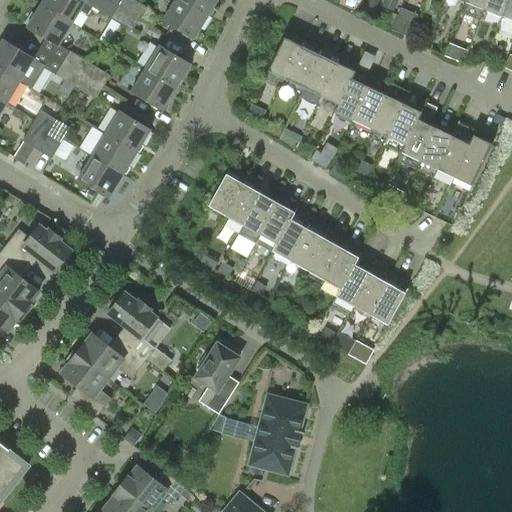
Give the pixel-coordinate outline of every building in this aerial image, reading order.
[(43,0),(41,5),(72,24),(80,11),(87,15),(92,7),(112,19),(120,8),(106,0),(43,0)] [(133,0),(123,0),(120,8),(139,19),(146,8),(133,0)] [(208,17),(181,0),(175,0),(163,20),(194,39),(208,17)] [(181,0),(208,17),(218,0),(181,0)] [(483,10),(486,0),(465,0),(464,3),(483,10)] [(501,17),(507,0),(486,0),(483,10),(501,17)] [(511,21),(511,0),(507,0),(501,17),(511,21)] [(72,24),(41,5),(27,27),(58,47),(72,24)] [(120,8),(112,19),(132,31),(139,19),(120,8)] [(391,30),(408,37),(414,23),(397,16),(391,30)] [(285,82),(304,43),(285,34),(267,73),(285,82)] [(0,46),(0,69),(20,82),(30,88),(44,66),(3,41),(0,46)] [(303,90),(321,52),(304,43),(285,82),(303,90)] [(468,51),(449,43),(444,56),(463,63),(468,51)] [(159,46),(145,69),(177,88),(191,65),(159,46)] [(70,52),(63,63),(83,76),(90,64),(70,52)] [(319,98),(338,60),(321,52),(303,90),(300,97),(316,105),(319,98)] [(337,106),(352,75),(356,68),(338,60),(319,98),(337,106)] [(55,75),(76,88),(83,76),(63,63),(55,75)] [(90,64),(83,76),(102,88),(110,76),(90,64)] [(0,69),(0,100),(6,104),(20,82),(0,69)] [(177,88),(145,69),(131,92),(163,111),(177,88)] [(352,122),(370,84),(352,75),(337,106),(334,113),(352,122)] [(83,76),(76,88),(95,100),(102,88),(83,76)] [(369,130),(387,92),(370,84),(352,122),(369,130)] [(369,130),(386,138),(404,100),(387,92),(369,130)] [(404,146),(419,116),(423,109),(404,100),(386,138),(404,146)] [(40,112),(35,122),(47,129),(53,120),(40,112)] [(105,134),(137,154),(150,131),(119,112),(105,134)] [(418,163),(437,124),(419,116),(404,146),(400,154),(418,163)] [(435,171),(459,122),(458,121),(453,132),(437,124),(418,163),(435,171)] [(47,129),(35,122),(22,142),(35,149),(47,129)] [(459,122),(435,171),(453,179),(476,130),(459,122)] [(58,123),(52,133),(63,140),(69,130),(58,123)] [(476,130),(453,179),(471,188),(489,149),(494,139),(476,130)] [(63,140),(52,133),(40,152),(51,159),(63,140)] [(105,134),(92,157),(124,175),(137,154),(105,134)] [(325,169),(331,160),(320,153),(316,150),(315,151),(310,159),(325,169)] [(124,175),(92,157),(78,179),(110,198),(124,175)] [(337,160),(335,162),(330,171),(345,180),(350,171),(352,168),(337,160)] [(225,218),(246,181),(228,171),(207,208),(225,218)] [(225,218),(242,227),(263,190),(246,181),(225,218)] [(263,190),(242,227),(259,236),(280,199),(263,190)] [(276,246),(293,216),(297,209),(280,199),(259,236),(276,246)] [(293,216),(276,246),(272,253),(288,262),(309,225),(293,216)] [(288,262),(306,272),(326,234),(309,225),(288,262)] [(3,248),(24,265),(32,254),(55,272),(57,268),(61,271),(72,258),(68,255),(71,251),(58,242),(60,239),(48,230),(47,232),(39,226),(29,238),(18,230),(3,248)] [(326,234),(306,272),(323,281),(344,244),(326,234)] [(340,291),(357,260),(361,253),(344,244),(323,281),(340,291)] [(0,294),(27,315),(33,306),(30,303),(38,293),(16,275),(24,265),(3,248),(0,252),(0,294)] [(357,260),(340,291),(336,298),(353,307),(374,270),(357,260)] [(353,307),(370,317),(391,279),(374,270),(353,307)] [(391,279),(370,317),(387,326),(407,288),(391,279)] [(122,342),(146,361),(162,373),(171,361),(155,349),(161,342),(150,334),(160,321),(148,312),(150,310),(138,301),(137,303),(124,293),(122,297),(118,294),(107,308),(111,311),(108,314),(130,332),(122,342)] [(20,324),(27,315),(0,294),(0,325),(7,332),(16,321),(20,324)] [(79,343),(73,351),(108,379),(117,368),(131,380),(146,361),(122,342),(114,352),(92,335),(83,346),(79,343)] [(224,382),(239,359),(235,356),(238,352),(223,343),(221,347),(217,344),(195,378),(208,387),(198,402),(219,415),(235,390),(224,382)] [(99,390),(108,379),(73,351),(66,360),(69,363),(61,374),(83,391),(75,402),(96,418),(111,399),(99,390)] [(306,406),(267,396),(249,466),(287,476),(295,448),(297,449),(301,435),(298,434),(306,406)] [(226,418),(219,415),(210,429),(222,433),(226,418)] [(0,501),(28,466),(9,451),(0,443),(0,501)] [(127,478),(121,486),(151,510),(160,499),(170,507),(185,488),(161,469),(153,480),(137,467),(128,478),(127,478)] [(150,511),(151,510),(121,486),(114,495),(115,495),(107,506),(114,511),(150,511)] [(260,511),(239,494),(223,511),(260,511)]
